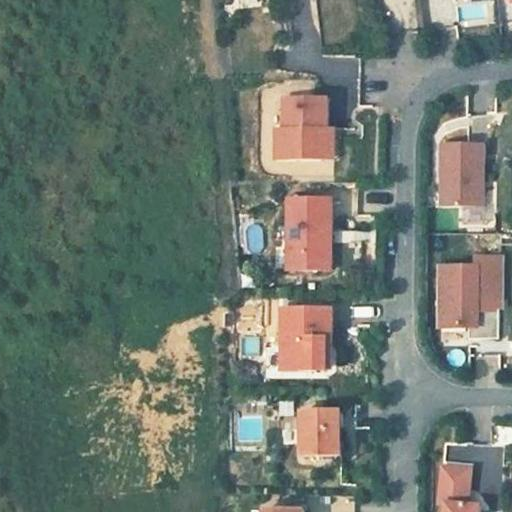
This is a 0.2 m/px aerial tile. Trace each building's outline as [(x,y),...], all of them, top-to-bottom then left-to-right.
[(288,159),(337,159),(337,127),(324,127),(324,96),(288,95),(281,95),(281,127),(273,127),(273,159),(288,159)] [(439,208),(482,209),(483,145),(440,144),(439,208)] [(286,229),(286,246),(286,270),(329,270),(329,246),(329,229),(329,198),(286,198),(286,229)] [(438,264),(438,324),(467,324),(467,336),(498,336),(498,306),(477,306),(477,294),(500,294),(500,254),(475,254),(475,264),(438,264)] [(280,306),(279,368),(288,368),(324,369),(324,337),(329,337),(330,307),(288,306),(280,306)] [(279,428),(295,428),(296,402),(279,402),(279,428)] [(303,455),(341,454),(340,409),(302,411),(303,455)] [(446,507),(445,511),(480,511),(480,509),(468,508),(471,472),(442,470),(438,506),(446,507)]
